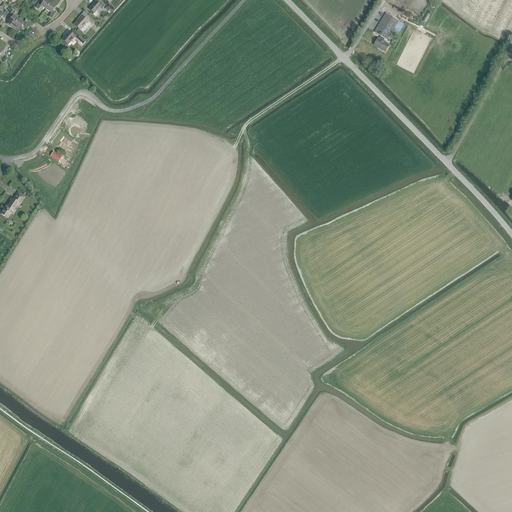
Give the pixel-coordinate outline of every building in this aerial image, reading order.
[(46,9),(51,1),(50,0),(44,0),(42,4),(39,2),(35,8),(38,10),(40,6),(46,9)] [(51,1),(46,9),(51,13),(48,17),(51,19),(55,13),(52,11),(57,5),(51,1)] [(105,6),(99,1),(97,3),(95,2),(89,9),(93,13),(93,14),(93,15),(95,16),(96,16),(98,14),(98,13),(96,11),(100,7),(102,9),(105,6)] [(0,10),(0,19),(2,17),(4,19),(8,13),(6,11),(4,14),(0,10)] [(12,28),(18,19),(13,16),(15,12),(12,10),(9,16),(11,18),(7,24),(12,28)] [(399,21),(386,13),(381,21),(380,23),(374,33),(381,36),(379,39),(378,38),(374,44),(381,49),(381,50),(385,53),(389,45),(383,42),(385,39),(387,40),(388,39),(390,41),(392,37),(390,35),(392,31),(398,35),(405,22),(400,19),(399,21)] [(94,22),(87,16),(84,19),(81,16),(78,19),(79,20),(74,25),(79,30),(87,22),(91,26),(94,22)] [(18,19),(12,28),(18,32),(22,25),(25,27),(29,21),(26,19),(24,23),(18,19)] [(65,47),(67,44),(67,45),(75,37),(68,31),(63,36),(64,36),(62,39),(62,40),(59,42),(65,47)] [(83,45),(86,41),(79,36),(77,39),(83,45)] [(50,156),(58,162),(61,157),(53,152),(50,156)] [(12,199),(10,202),(11,202),(8,206),(7,205),(0,214),(7,218),(10,213),(12,215),(15,210),(14,209),(15,207),(17,208),(19,204),(18,204),(19,202),(20,203),(24,197),(17,193),(13,200),(12,199)]
